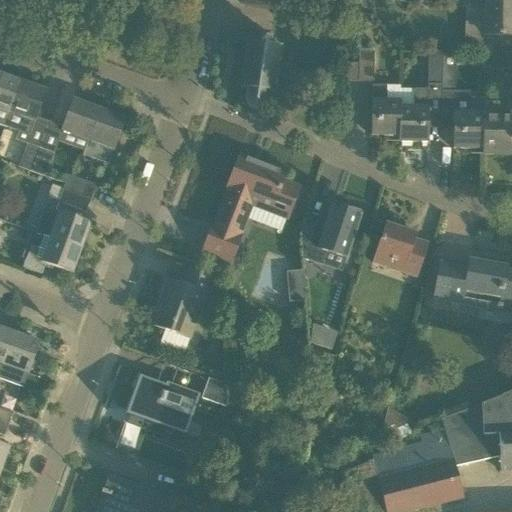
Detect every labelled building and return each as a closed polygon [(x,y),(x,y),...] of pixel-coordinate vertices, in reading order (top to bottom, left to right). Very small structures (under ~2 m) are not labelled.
[(349,14),(352,0),(350,0),(312,0),(311,5),(349,14)] [(490,53),(490,52),(491,36),(511,36),(511,5),(485,5),(484,24),(465,23),(464,52),(484,52),(484,53),(490,53)] [(250,108),(254,110),(257,110),(261,109),(264,106),(266,101),(267,92),(274,92),(280,47),(269,46),(270,35),(259,34),(258,44),(247,43),(240,88),(247,89),(246,99),(246,104),(250,108)] [(357,64),(357,82),(374,82),(374,52),(358,52),(358,64),(357,64)] [(440,121),(441,121),(442,52),(427,52),(427,90),(400,89),(399,107),(398,107),(398,136),(398,142),(427,143),(428,116),(440,116),(440,121)] [(482,149),(483,149),(483,103),(484,103),(484,98),(469,98),(469,91),(455,91),(456,52),(442,52),(441,121),(453,121),(452,149),(482,149)] [(483,70),(494,70),(511,70),(511,53),(490,53),(484,53),(483,70)] [(344,81),(357,82),(357,64),(344,64),(344,81)] [(0,125),(4,127),(21,82),(0,74),(0,125)] [(4,127),(18,132),(29,136),(45,91),(21,82),(4,127)] [(400,86),(386,86),(372,86),(371,136),(398,136),(398,107),(399,107),(400,89),(400,86)] [(61,132),(87,141),(98,110),(73,101),(61,132)] [(511,102),(484,103),(483,103),(483,149),(482,149),(482,155),(511,156),(511,154),(511,102)] [(87,141),(83,151),(81,155),(107,165),(112,150),(124,119),(98,110),(87,141)] [(18,168),(29,172),(38,149),(27,144),(18,168)] [(38,149),(29,172),(45,178),(54,154),(38,149)] [(202,252),(221,259),(231,263),(248,220),(281,233),(285,221),(286,221),(299,188),(283,182),(285,174),(282,173),(283,170),(268,164),(267,167),(239,156),(226,190),(227,190),(213,226),(212,226),(202,252)] [(66,192),(90,200),(95,186),(68,176),(65,184),(68,186),(66,192)] [(68,186),(65,184),(58,202),(85,212),(90,200),(66,192),(68,186)] [(300,240),(302,260),(302,259),(321,266),(326,253),(345,260),(360,216),(359,215),(360,212),(361,213),(361,211),(344,205),(343,207),(344,207),(343,210),(331,206),(324,228),(306,222),(308,214),(307,214),(300,240)] [(43,236),(81,249),(90,225),(45,207),(36,233),(43,236)] [(385,225),(379,244),(372,265),(415,279),(427,245),(413,240),(415,235),(385,225)] [(73,272),(81,249),(43,236),(39,248),(30,245),(23,267),(42,274),(46,263),(73,272)] [(511,272),(506,271),(507,267),(469,261),(468,269),(439,263),(432,301),(462,307),(463,300),(496,306),(496,309),(501,310),(501,307),(511,309),(511,272)] [(153,327),(164,331),(159,347),(183,356),(196,321),(212,277),(189,269),(183,285),(167,279),(156,309),(159,310),(153,327)] [(303,273),(287,275),(290,306),(306,305),(304,273),(303,273)] [(0,328),(0,372),(14,334),(0,328)] [(0,372),(0,379),(10,383),(22,388),(39,343),(14,334),(0,372)] [(126,416),(147,423),(145,429),(181,442),(197,398),(182,392),(181,395),(140,379),(126,416)] [(227,386),(208,379),(201,399),(226,408),(226,406),(227,406),(227,386)] [(227,383),(227,386),(227,406),(244,406),(243,382),(227,383)] [(511,393),(441,421),(444,433),(421,439),(423,446),(376,459),(340,468),(351,511),(411,511),(463,499),(455,467),(499,457),(500,472),(511,471),(511,393)] [(0,408),(0,421),(8,425),(12,413),(0,408)] [(371,417),(386,447),(416,433),(411,422),(389,408),(371,417)] [(0,472),(9,449),(0,445),(0,472)] [(109,493),(103,491),(102,490),(101,493),(102,494),(95,511),(165,511),(172,494),(152,487),(151,490),(109,475),(108,476),(114,478),(109,493)] [(220,488),(189,477),(182,498),(212,509),(220,488)] [(303,483),(292,479),(285,493),(296,498),(303,483)]
